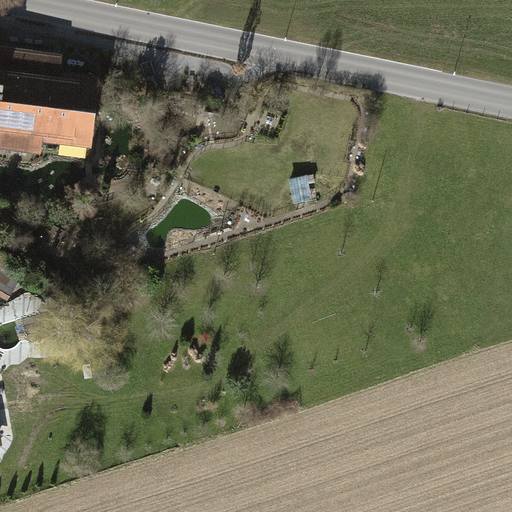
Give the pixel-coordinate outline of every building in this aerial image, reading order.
[(62,57),(0,48),(0,135),(77,144),(85,77),(61,74),(62,57)] [(315,179),(290,182),(292,195),(317,192),(315,179)] [(49,236),(44,244),(65,255),(73,238),(55,229),(51,237),(49,236)] [(0,265),(0,298),(9,304),(24,279),(0,265)] [(43,341),(45,352),(78,346),(71,310),(39,316),(39,320),(43,341)] [(0,452),(4,452),(0,431),(0,366),(23,362),(20,345),(16,324),(16,320),(0,323),(0,452)]
